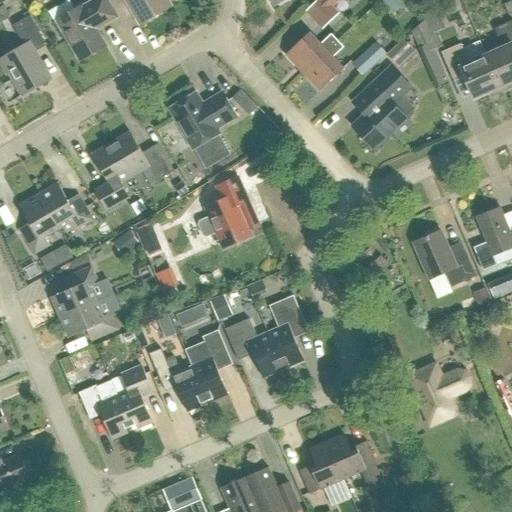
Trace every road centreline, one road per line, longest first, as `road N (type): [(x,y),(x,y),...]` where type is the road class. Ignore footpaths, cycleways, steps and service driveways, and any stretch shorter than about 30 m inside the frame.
road 1 (residential): [(95,496),(344,380),(349,362),(314,276),(314,254),(367,195)]
road 2 (residential): [(0,157),(212,35)]
road 3 (residential): [(95,496),(0,279)]
road 4 (residential): [(212,35),(367,195)]
road 5 (residential): [(367,195),(511,131)]
